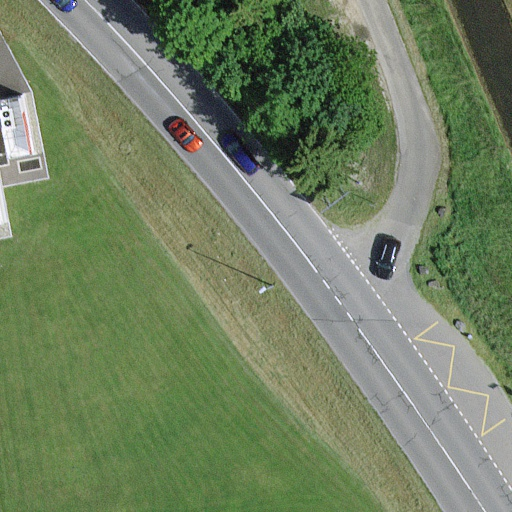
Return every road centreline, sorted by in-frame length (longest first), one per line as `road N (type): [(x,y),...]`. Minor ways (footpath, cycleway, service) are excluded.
road 1 (tertiary): [(85,0),(279,221),(486,511)]
road 2 (track): [(329,286),(402,221),(416,179),(414,113),(373,0)]
